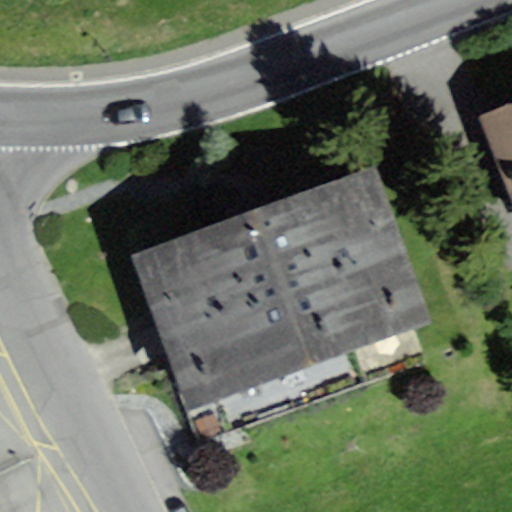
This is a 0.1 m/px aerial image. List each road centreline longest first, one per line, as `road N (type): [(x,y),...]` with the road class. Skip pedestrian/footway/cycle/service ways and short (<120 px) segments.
road 1 (tertiary): [(0,117),(138,108),(212,92),(454,0)]
road 2 (unclassified): [(0,243),(132,511)]
